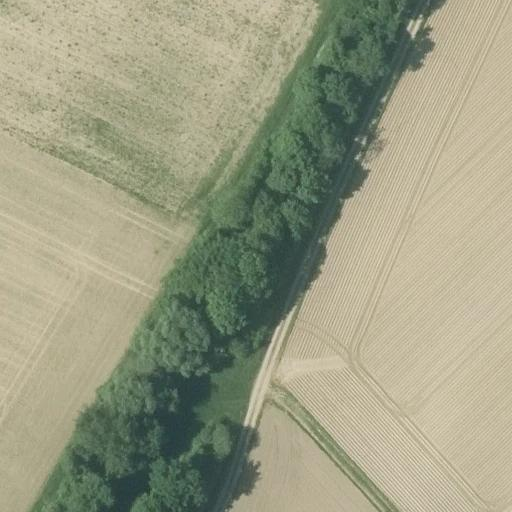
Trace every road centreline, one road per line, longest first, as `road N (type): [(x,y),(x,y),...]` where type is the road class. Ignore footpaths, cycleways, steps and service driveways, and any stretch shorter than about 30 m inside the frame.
road 1 (track): [(343,0),(38,511)]
road 2 (track): [(429,0),(326,222),(214,511)]
road 3 (track): [(125,359),(157,378),(260,397),(366,511)]
